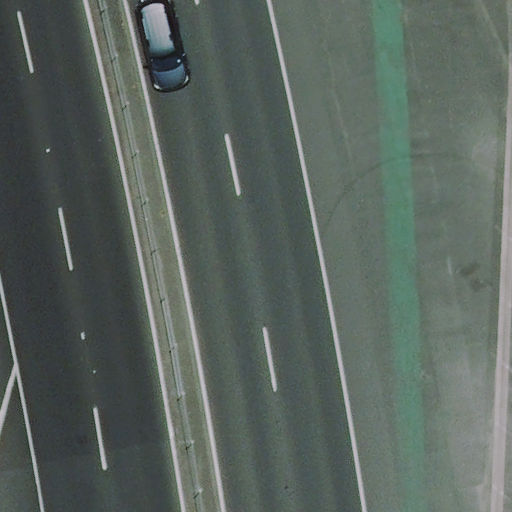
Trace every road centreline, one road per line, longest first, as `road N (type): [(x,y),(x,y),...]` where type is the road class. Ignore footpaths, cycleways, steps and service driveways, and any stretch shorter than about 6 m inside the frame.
road 1 (trunk): [(112,511),(79,266),(16,0)]
road 2 (trunk): [(197,0),(291,511)]
